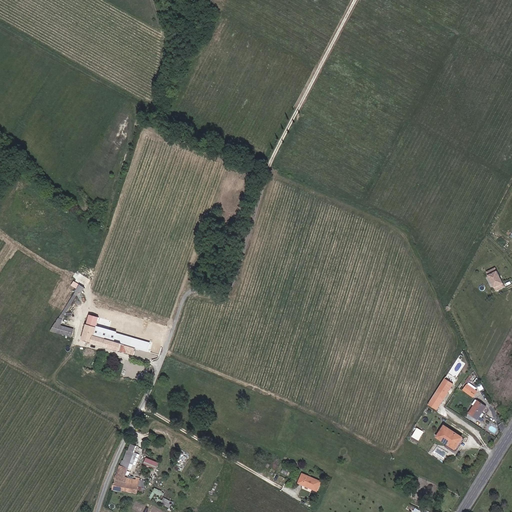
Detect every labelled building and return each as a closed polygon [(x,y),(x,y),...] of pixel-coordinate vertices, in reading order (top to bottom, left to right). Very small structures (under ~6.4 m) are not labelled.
[(505,289),(497,274),(489,278),(496,294),(505,289)] [(57,318),(62,320),(64,313),(66,310),(81,286),(86,290),(89,285),(82,280),(77,287),(57,318)] [(114,336),(117,329),(89,321),(90,317),(88,317),(83,333),(93,336),(92,337),(134,349),(136,342),(114,336)] [(89,321),(117,329),(118,325),(90,317),(89,321)] [(52,325),(72,331),(75,324),(62,320),(57,318),(52,325)] [(156,341),(117,329),(114,336),(136,342),(159,350),(160,345),(155,343),(156,341)] [(449,378),(431,402),(439,408),(458,384),(449,378)] [(476,398),(480,393),(471,385),(466,391),(476,398)] [(470,415),(478,421),(488,409),(480,403),(476,408),(470,415)] [(458,445),(462,440),(445,426),(441,432),(458,445)] [(413,436),(420,440),(425,431),(418,427),(413,436)] [(454,451),(458,445),(441,432),(437,437),(454,451)] [(125,452),(131,455),(134,449),(128,446),(125,452)] [(119,462),(126,466),(131,455),(125,452),(124,451),(119,462)] [(159,467),(160,461),(147,457),(145,463),(159,467)] [(123,479),(119,478),(126,466),(119,462),(118,462),(116,466),(113,477),(112,477),(109,490),(120,492),(123,479)] [(298,482),(318,490),(321,481),(302,472),(298,482)] [(120,492),(127,493),(130,481),(123,479),(120,492)] [(127,493),(134,495),(136,482),(137,480),(133,479),(132,481),(130,481),(127,493)] [(170,507),(173,502),(164,497),(161,502),(170,507)]
